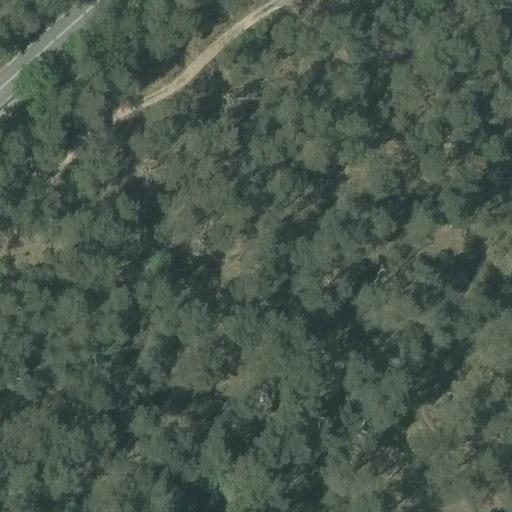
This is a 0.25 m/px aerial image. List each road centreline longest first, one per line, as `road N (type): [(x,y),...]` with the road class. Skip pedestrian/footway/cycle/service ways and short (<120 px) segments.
road 1 (track): [(260,0),(0,209)]
road 2 (primary): [(0,89),(100,0)]
